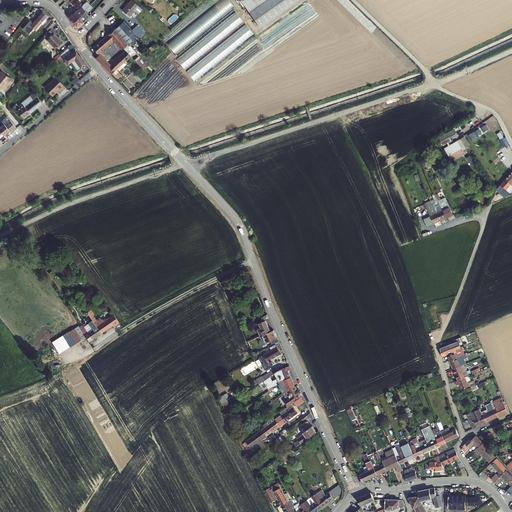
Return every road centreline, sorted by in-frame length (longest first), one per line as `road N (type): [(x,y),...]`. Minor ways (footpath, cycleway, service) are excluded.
road 1 (track): [(511,49),(433,84),(72,201),(0,239)]
road 2 (tertiary): [(355,493),(239,224),(97,69)]
road 3 (residential): [(478,483),(457,447),(461,432),(436,347),(492,194),(511,170)]
road 4 (residential): [(511,142),(495,112),(433,84),(353,0)]
road 5 (residential): [(97,69),(0,151)]
road 6 (tertiary): [(355,493),(478,483)]
